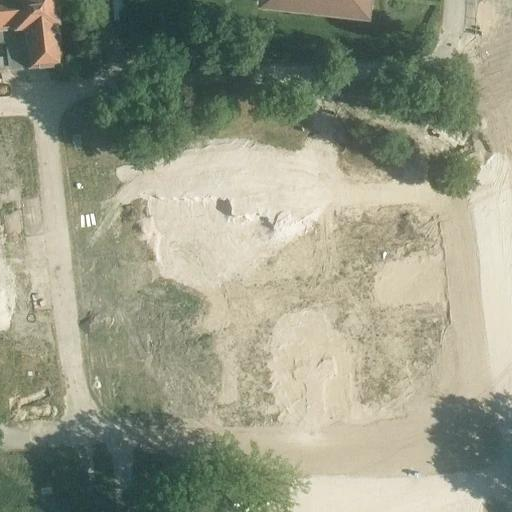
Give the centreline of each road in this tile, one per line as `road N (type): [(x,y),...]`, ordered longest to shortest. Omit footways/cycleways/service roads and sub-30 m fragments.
road 1 (unknown): [(511,146),(457,67),(317,74),(229,67),(0,105)]
road 2 (unknown): [(0,444),(82,431),(45,101)]
road 3 (unknown): [(317,74),(323,192),(345,201),(511,177)]
road 4 (unknown): [(82,431),(126,436),(128,511)]
